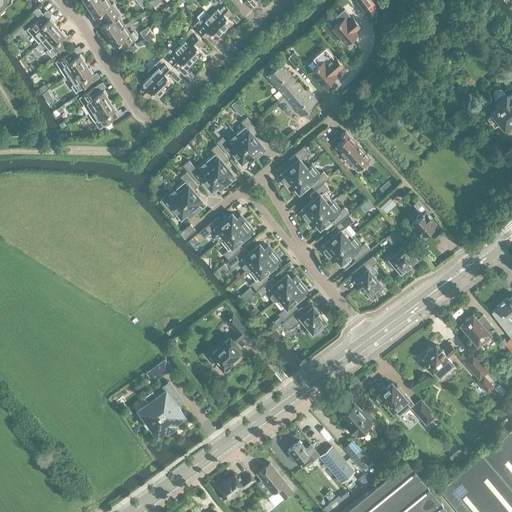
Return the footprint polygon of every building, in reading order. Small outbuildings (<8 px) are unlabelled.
[(0,0),(0,13),(6,8),(3,5),(8,0),(0,0)] [(102,11),(106,16),(117,8),(113,2),(111,4),(108,0),(97,0),(88,6),(91,11),(89,12),(93,17),(102,11)] [(205,10),(206,11),(224,29),(228,25),(229,26),(233,21),(228,16),(233,11),(221,0),(209,0),(213,3),(205,10)] [(357,0),(367,13),(377,5),(373,0),(357,0)] [(33,10),(38,16),(42,12),(37,7),(33,10)] [(104,31),(107,35),(124,24),(118,16),(121,14),(117,8),(106,16),(109,21),(99,27),(102,32),(104,31)] [(356,31),(361,26),(352,16),(351,16),(345,9),(336,16),(340,21),(333,27),(347,43),(358,33),(356,31)] [(224,29),(206,11),(193,25),(206,38),(212,32),(217,38),(221,33),(220,32),(224,29)] [(35,32),(42,40),(57,26),(53,22),(54,21),(50,16),(45,21),(40,16),(37,19),(35,17),(31,21),(33,23),(26,29),(32,35),(35,32)] [(124,24),(107,35),(113,45),(121,40),(125,45),(136,38),(132,31),(130,33),(124,24)] [(57,26),(42,40),(49,47),(45,50),(51,56),(65,44),(60,38),(66,33),(61,29),(61,30),(57,26)] [(139,31),(144,38),(149,28),(148,26),(139,31)] [(187,37),(180,44),(194,58),(198,55),(199,56),(203,51),(198,46),(203,41),(190,28),(184,34),(187,37)] [(135,44),(126,50),(129,53),(130,54),(137,47),(135,44)] [(194,58),(180,44),(172,51),(169,48),(164,54),(177,67),(182,62),(187,67),(191,63),(190,62),(194,58)] [(335,74),(344,66),(326,46),(312,58),(318,65),(311,71),(325,86),(336,76),(335,74)] [(129,53),(126,50),(119,54),(121,58),(129,53)] [(63,66),(68,74),(85,63),(82,58),(83,58),(80,53),(74,57),(70,51),(54,61),(59,68),(63,66)] [(290,54),(286,58),(294,68),(299,64),(294,59),(290,54)] [(150,74),(165,88),(168,84),(169,85),(174,81),(168,76),(173,71),(160,58),(147,71),(150,74)] [(266,74),(284,96),(291,90),(289,88),(297,81),(281,62),(266,74)] [(85,63),(68,74),(74,83),(71,85),(75,92),(91,82),(86,76),(93,72),(89,67),(88,67),(85,63)] [(367,77),(372,82),(378,76),(373,71),(367,77)] [(165,88),(150,74),(143,81),(140,78),(134,84),(147,97),(152,92),(157,97),(162,93),(161,92),(165,88)] [(291,90),(284,96),(279,100),(280,102),(279,106),(282,109),(286,108),(287,111),(293,106),(301,115),(318,101),(308,88),(305,90),(297,81),(289,88),(291,90)] [(511,88),(509,85),(504,90),(502,88),(500,87),(497,87),(497,88),(495,89),(494,91),(493,90),(492,93),(492,95),(497,101),(501,106),(498,108),(498,107),(496,109),(493,112),(491,114),(492,114),(487,118),(494,127),(499,123),(501,122),(504,126),(511,119),(511,88)] [(86,102),(92,110),(109,99),(106,95),(107,94),(104,89),(98,93),(94,87),(78,97),(83,104),(86,102)] [(109,99),(92,110),(98,119),(94,121),(99,128),(118,115),(114,109),(116,108),(113,103),(112,103),(109,99)] [(236,100),(231,103),(235,108),(240,104),(236,100)] [(244,125),(235,133),(252,153),(255,157),(265,149),(253,134),(258,130),(247,116),(241,121),(244,125)] [(215,138),(220,134),(215,128),(210,132),(215,138)] [(370,158),(346,131),(340,136),(343,139),(336,146),(345,156),(343,157),(349,163),(350,162),(357,169),(370,158)] [(252,153),(235,133),(226,140),(222,136),(217,141),(228,155),(233,151),(242,161),(252,153)] [(282,152),(293,143),(286,135),(275,145),(282,152)] [(214,152),(205,160),(221,181),(225,185),(235,176),(223,162),(228,158),(217,144),(211,148),(214,152)] [(287,185),(291,182),(307,167),(299,158),(307,152),(303,146),(289,158),(293,162),(279,175),(287,185)] [(221,181),(205,160),(195,168),(189,160),(183,164),(198,182),(203,178),(212,189),(221,181)] [(307,167),(291,182),(299,191),(310,183),(314,187),(328,176),(323,171),(319,174),(311,164),(307,167)] [(184,180),(175,188),(191,208),(191,209),(194,212),(205,204),(193,189),(198,185),(186,171),(181,176),(184,180)] [(308,220),(312,217),(332,200),(324,191),(328,187),(324,182),(310,193),(314,198),(300,210),(308,220)] [(191,209),(191,208),(175,188),(159,200),(175,219),(180,215),(181,217),(191,209)] [(377,203),(382,209),(392,199),(387,193),(377,203)] [(429,211),(424,206),(418,199),(413,204),(421,212),(416,216),(418,217),(411,223),(417,229),(414,231),(419,237),(422,234),(423,235),(436,224),(431,218),(431,217),(428,214),(427,215),(426,213),(429,211)] [(332,200),(312,217),(320,227),(331,218),(335,223),(348,212),(344,206),(340,210),(332,200)] [(212,230),(220,240),(240,223),(232,213),(221,222),(217,217),(200,231),(204,237),(212,230)] [(329,256),(333,253),(353,236),(345,226),(353,220),(349,214),(331,229),(335,234),(320,246),(329,256)] [(240,223),(220,240),(228,249),(224,252),(228,258),(242,247),(238,242),(253,230),(244,219),(240,223)] [(180,232),(185,237),(195,229),(190,223),(180,232)] [(386,236),(391,242),(402,232),(397,226),(386,236)] [(199,241),(194,236),(194,235),(189,240),(193,245),(199,241)] [(353,236),(333,253),(341,262),(352,254),(356,259),(369,247),(365,242),(361,245),(353,236)] [(414,245),(408,238),(402,243),(404,245),(392,255),(391,254),(385,259),(393,267),(396,265),(401,271),(416,257),(409,250),(414,245)] [(240,260),(247,270),(268,253),(260,243),(249,252),(245,247),(227,262),(232,267),(240,260)] [(268,253),(247,270),(255,279),(251,283),(256,288),(270,277),(265,272),(280,260),(272,249),(268,253)] [(372,265),(377,261),(372,255),(351,273),(368,294),(373,289),(376,292),(386,283),(381,278),(378,280),(376,277),(374,274),(378,271),(372,265)] [(275,300),(279,297),(295,283),(287,273),(276,282),(272,277),(259,288),(263,294),(267,291),(275,300)] [(295,283),(279,297),(287,306),(279,313),(283,318),(297,307),(293,302),(308,290),(299,280),(295,283)] [(511,320),(507,315),(511,311),(511,295),(508,299),(507,297),(497,305),(502,312),(496,317),(511,337),(511,320)] [(215,305),(219,311),(228,304),(224,298),(215,305)] [(326,320),(313,305),(306,311),(301,306),(282,322),(285,325),(286,326),(288,327),(290,327),(292,326),(294,326),(295,324),(302,319),(310,328),(307,331),(312,337),(323,328),(320,325),(326,320)] [(470,334),(475,340),(477,340),(483,335),(483,333),(485,332),(487,335),(495,328),(483,314),(477,319),(473,313),(469,316),(468,316),(465,320),(464,320),(461,323),(466,329),(464,331),(468,336),(470,334)] [(233,344),(248,331),(233,314),(227,319),(237,331),(231,336),(230,336),(229,337),(230,337),(211,353),(212,354),(210,356),(215,361),(217,359),(224,368),(225,367),(226,368),(231,364),(230,362),(231,361),(230,360),(240,351),(233,344)] [(432,370),(456,350),(450,344),(444,349),(442,347),(440,348),(436,344),(423,355),(429,361),(426,363),(427,364),(426,366),(430,370),(432,369),(432,370)] [(490,369),(473,351),(463,360),(479,379),(490,369)] [(158,376),(174,365),(168,357),(152,368),(158,376)] [(152,390),(143,396),(148,402),(142,406),(143,409),(140,411),(146,420),(144,421),(147,426),(149,424),(155,433),(159,430),(161,433),(166,428),(168,430),(177,424),(176,422),(181,418),(180,415),(183,413),(177,404),(184,400),(170,380),(162,386),(166,392),(158,398),(152,390)] [(436,414),(421,397),(419,399),(415,394),(410,399),(408,396),(406,398),(402,394),(404,392),(397,384),(395,386),(392,382),(387,387),(383,387),(381,389),(380,392),(375,397),(381,404),(386,400),(396,411),(399,415),(408,407),(410,406),(426,424),(436,415),(436,414)] [(344,412),(343,414),(342,416),(347,422),(346,423),(350,428),(350,430),(353,433),(355,433),(356,434),(358,433),(359,434),(371,423),(376,418),(367,409),(362,413),(355,405),(348,410),(346,410),(344,412)] [(511,425),(482,452),(511,487),(511,425)] [(385,443),(394,454),(401,448),(392,437),(385,443)] [(319,454),(315,450),(311,444),(306,448),(300,440),(288,449),(302,467),(319,454)] [(321,456),(329,465),(342,480),(353,471),(340,455),(332,446),(321,456)] [(351,457),(362,469),(364,468),(366,470),(373,463),(371,461),(372,460),(361,448),(351,457)] [(511,511),(511,487),(482,452),(461,470),(496,511),(511,511)] [(342,511),(449,511),(407,460),(342,511)] [(293,490),(270,462),(257,473),(267,485),(262,488),(265,492),(275,505),(293,490)] [(496,511),(461,470),(440,487),(460,511),(496,511)] [(257,482),(254,479),(250,474),(242,480),(240,477),(238,478),(234,473),(219,485),(224,492),(222,494),(226,499),(243,486),(247,490),(257,482)] [(354,494),(361,489),(354,481),(348,486),(354,494)] [(345,501),(352,495),(347,489),(340,495),(345,501)]
